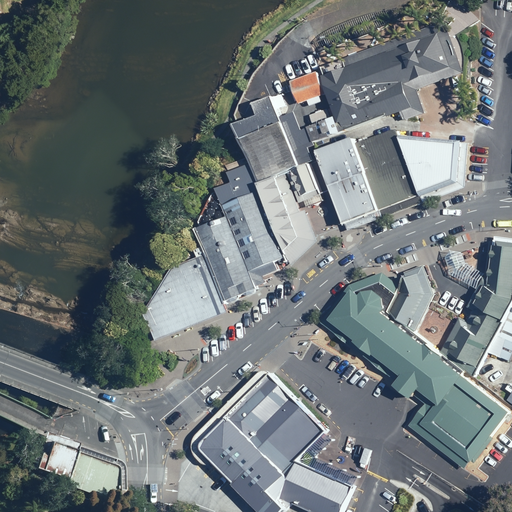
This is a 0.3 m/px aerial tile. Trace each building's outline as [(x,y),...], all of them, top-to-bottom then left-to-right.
[(256,102),(261,114),(238,123),(253,163),(292,260),(294,265),(319,241),(307,210),(302,212),(286,171),(289,170),(301,202),(306,200),(309,207),(325,200),(310,162),(316,160),(311,147),(318,144),(317,142),(390,113),(391,116),(402,111),(406,121),(428,112),(419,90),(465,72),(445,20),(324,67),(327,75),(324,76),(337,107),(329,110),(329,108),(312,115),(316,125),(307,128),(303,117),(299,118),(297,111),(282,117),(279,109),(288,106),(283,94),(275,97),(274,95),(256,102)] [(324,101),(322,96),(328,94),(320,71),(294,81),(302,103),(310,100),(312,105),(324,101)] [(424,194),(424,191),(458,178),(461,141),(403,137),(400,130),(395,129),(358,143),(356,136),(320,150),(348,223),(424,194)] [(283,263),(292,260),(253,163),(214,178),(229,215),(199,227),(207,248),(179,259),(147,314),(158,341),(231,312),(227,301),(259,288),(257,285),(266,282),(264,277),(280,270),(276,261),(281,260),(283,263)] [(323,322),(400,382),(398,385),(415,398),(417,395),(428,404),(411,425),(467,469),(473,461),(474,462),(511,413),(511,410),(464,374),(468,369),(476,376),(490,351),(509,362),(510,360),(511,361),(511,359),(511,237),(498,236),(497,243),(492,242),(487,278),(485,277),(470,306),(476,309),(469,322),(461,318),(443,352),(416,331),(436,292),(424,265),(406,273),(409,277),(403,286),(385,272),(352,284),(323,322)] [(327,432),(329,430),(268,367),(198,434),(196,437),(195,440),(194,443),(194,447),(194,450),(195,453),(197,456),(204,463),(206,464),(208,464),(210,464),(212,464),(214,463),(215,462),(264,511),(285,511),(294,504),(313,511),(344,511),(360,476),(317,457),(335,440),(327,432)] [(42,466),(39,476),(117,502),(117,489),(124,490),(124,468),(123,466),(122,463),(120,462),(119,460),(116,459),(78,446),(79,443),(48,433),(46,432),(35,464),(42,466)]
